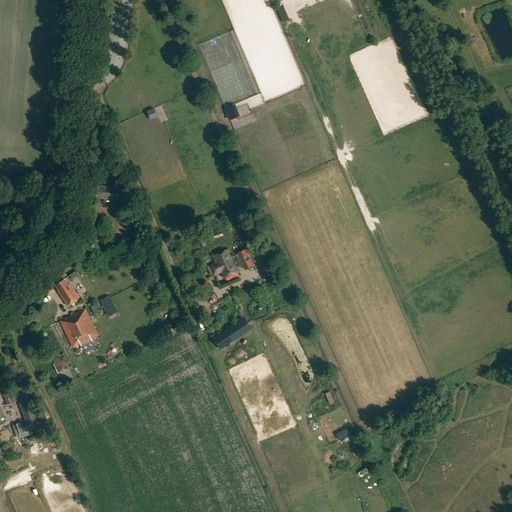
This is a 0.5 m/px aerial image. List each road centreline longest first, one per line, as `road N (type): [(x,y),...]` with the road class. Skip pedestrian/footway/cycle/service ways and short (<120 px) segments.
road 1 (tertiary): [(0,291),(28,258),(60,192),(85,0)]
road 2 (track): [(235,287),(202,303),(184,295),(95,88)]
